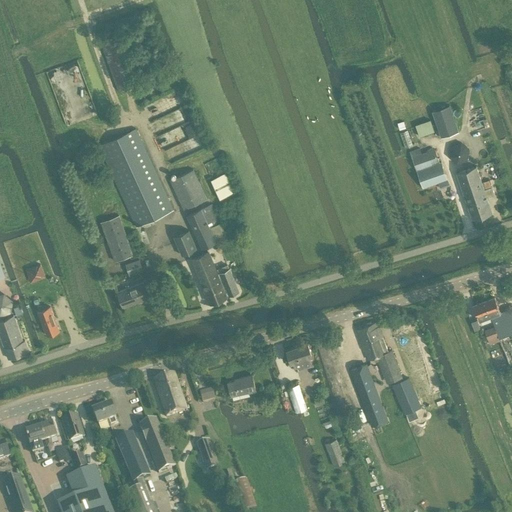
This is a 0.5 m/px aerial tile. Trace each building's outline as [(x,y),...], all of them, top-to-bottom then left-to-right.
[(120,33),(100,40),(118,90),(138,82),(120,33)] [(74,123),(96,116),(79,60),(50,69),(53,79),(62,76),(75,117),(72,118),(74,123)] [(441,137),(459,131),(449,105),(432,111),(441,137)] [(187,154),(203,148),(201,143),(199,142),(194,127),(191,125),(184,128),(188,121),(183,106),(163,114),(160,118),(153,121),(158,134),(160,132),(158,125),(164,131),(185,123),(179,131),(182,138),(188,136),(183,142),(187,154)] [(404,120),(398,122),(400,129),(406,127),(404,120)] [(434,131),(430,120),(415,125),(419,136),(434,131)] [(137,226),(173,209),(135,128),(99,145),(137,226)] [(412,145),(407,130),(400,133),(405,148),(412,145)] [(452,145),(449,156),(458,163),(468,160),(470,149),(462,142),(452,145)] [(421,153),(419,148),(410,151),(413,160),(414,160),(423,187),(443,180),(447,179),(441,162),(440,162),(436,152),(435,149),(421,153)] [(487,198),(495,196),(489,179),(482,182),(476,166),(456,172),(472,219),(492,212),(487,198)] [(184,209),(207,198),(193,169),(171,179),(184,209)] [(225,173),(211,180),(220,199),(233,192),(225,173)] [(201,248),(226,237),(212,204),(187,215),(201,248)] [(116,260),(134,254),(119,215),(101,222),(116,260)] [(174,236),(182,254),(197,248),(189,229),(174,236)] [(229,294),(239,290),(230,268),(229,268),(227,264),(218,268),(219,272),(218,273),(208,251),(192,258),(210,302),(227,295),(224,288),(226,287),(229,294)] [(129,277),(143,272),(139,260),(125,265),(129,277)] [(182,262),(176,264),(178,272),(184,270),(182,262)] [(31,282),(46,276),(41,263),(26,269),(31,282)] [(123,306),(149,297),(143,281),(117,290),(123,306)] [(0,316),(11,313),(13,300),(4,292),(0,293),(0,316)] [(485,300),(491,315),(495,326),(499,340),(500,340),(504,351),(503,351),(509,367),(511,366),(511,337),(510,333),(506,334),(505,331),(511,328),(511,315),(503,319),(494,296),(485,300)] [(491,315),(485,300),(473,304),(478,320),(491,315)] [(22,314),(20,306),(14,308),(17,316),(22,314)] [(47,335),(59,330),(50,306),(38,311),(47,335)] [(389,326),(399,322),(396,314),(386,317),(389,326)] [(0,319),(0,335),(6,352),(8,358),(29,351),(25,340),(23,341),(14,315),(0,319)] [(474,331),(480,329),(477,319),(471,321),(474,331)] [(356,330),(365,352),(367,359),(373,357),(375,362),(381,360),(389,382),(402,377),(392,351),(389,352),(377,322),(356,330)] [(499,340),(495,326),(485,330),(490,344),(499,340)] [(312,364),(309,356),(311,355),(307,342),(287,349),(293,366),(295,365),(297,370),(312,364)] [(365,365),(352,370),(372,425),(385,420),(365,365)] [(174,373),(154,380),(166,417),(187,410),(174,373)] [(231,396),(255,389),(251,374),(239,377),(239,379),(227,382),(231,396)] [(408,378),(392,385),(404,414),(421,407),(408,378)] [(295,413),(306,409),(298,385),(287,388),(295,413)] [(203,402),(214,399),(212,390),(200,393),(203,402)] [(314,402),(315,407),(325,404),(323,399),(314,402)] [(111,404),(93,410),(98,425),(108,421),(110,429),(118,426),(116,418),(111,404)] [(85,437),(78,415),(61,420),(69,443),(85,437)] [(159,473),(176,467),(156,420),(140,427),(159,473)] [(57,438),(53,423),(41,427),(46,441),(48,448),(54,446),(52,439),(57,438)] [(46,441),(41,427),(26,431),(30,446),(31,446),(33,453),(43,449),(41,443),(46,441)] [(134,511),(155,511),(143,480),(150,477),(133,434),(116,440),(136,489),(127,493),(134,511)] [(334,466),(345,461),(337,439),(325,443),(334,466)] [(207,471),(219,467),(210,440),(197,445),(207,471)] [(0,460),(10,457),(9,455),(4,441),(0,442),(0,460)] [(67,447),(55,451),(56,457),(64,454),(67,461),(67,462),(72,461),(71,459),(67,447)] [(64,454),(56,457),(58,463),(67,461),(64,454)] [(82,454),(71,459),(72,461),(75,470),(86,466),(82,454)] [(66,479),(74,499),(57,505),(59,511),(112,511),(95,467),(66,479)] [(227,483),(235,480),(232,472),(224,474),(227,483)] [(31,511),(19,476),(4,481),(14,511),(31,511)] [(242,511),(256,506),(247,478),(232,483),(242,511)]
